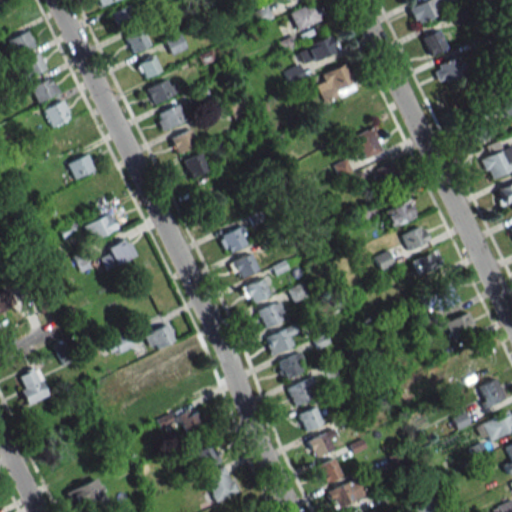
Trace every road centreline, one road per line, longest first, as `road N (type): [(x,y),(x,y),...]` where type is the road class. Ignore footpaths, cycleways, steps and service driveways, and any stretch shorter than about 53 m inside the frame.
road 1 (residential): [(290,511),(220,342),(57,0)]
road 2 (residential): [(511,328),(353,0)]
